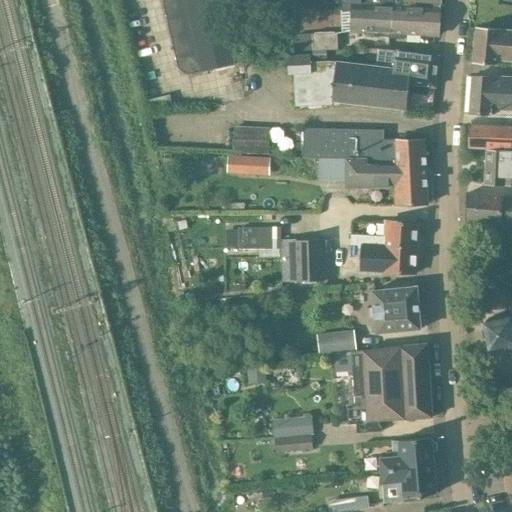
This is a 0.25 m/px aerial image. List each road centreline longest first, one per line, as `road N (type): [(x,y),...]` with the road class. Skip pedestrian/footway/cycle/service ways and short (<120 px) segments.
road 1 (residential): [(448,431),(438,292),(457,0)]
road 2 (track): [(449,127),(233,111),(161,122)]
